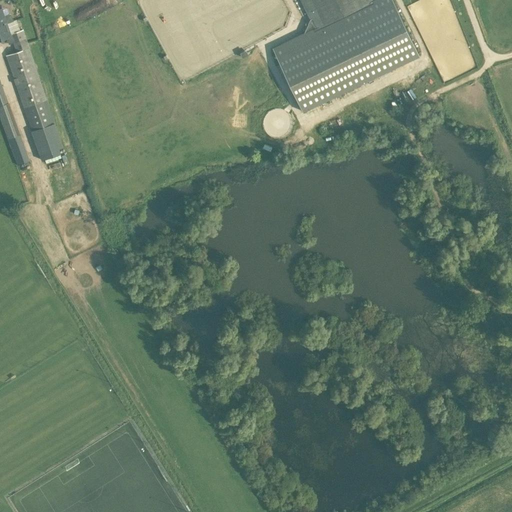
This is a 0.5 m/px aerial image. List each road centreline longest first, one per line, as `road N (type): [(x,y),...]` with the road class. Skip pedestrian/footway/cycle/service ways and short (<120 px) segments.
road 1 (track): [(403,117),(465,281),(502,305),(511,324)]
road 2 (track): [(491,55),(476,74),(403,117),(327,136),(309,129)]
